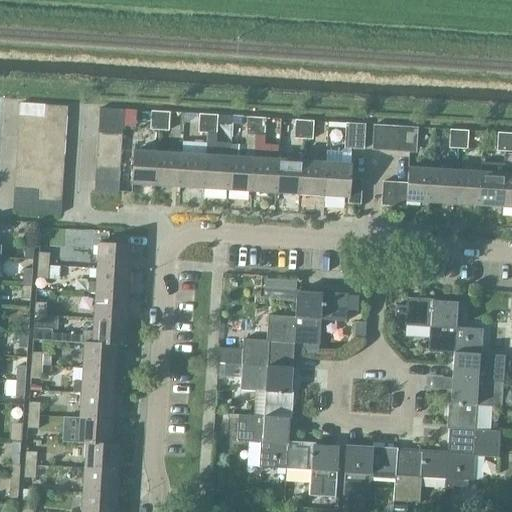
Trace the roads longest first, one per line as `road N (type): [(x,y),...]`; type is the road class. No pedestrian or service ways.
road 1 (residential): [(381,248),(200,236),(176,243),(165,263),(154,511)]
road 2 (residential): [(376,366),(339,366),(337,429),(406,430),(408,367)]
road 3 (residential): [(511,257),(381,248)]
